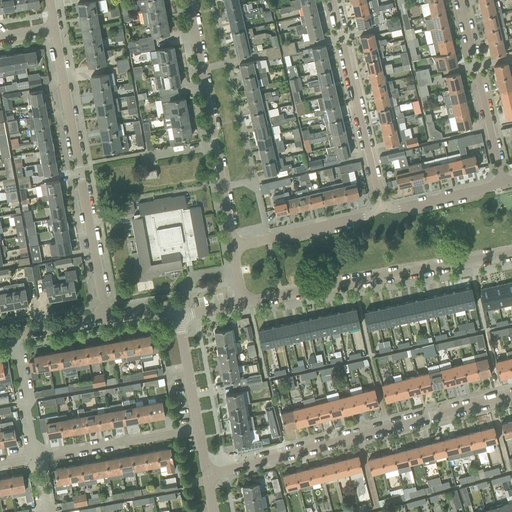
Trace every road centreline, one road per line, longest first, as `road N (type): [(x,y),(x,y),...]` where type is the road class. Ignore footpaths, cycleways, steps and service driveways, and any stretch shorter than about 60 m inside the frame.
road 1 (residential): [(206,471),(511,392)]
road 2 (residential): [(108,318),(55,29)]
road 3 (residential): [(244,301),(511,257)]
road 4 (residential): [(232,247),(188,0)]
road 5 (residential): [(334,0),(384,211)]
road 6 (residential): [(0,466),(199,431)]
road 7 (residential): [(503,182),(461,0)]
road 8 (residential): [(232,247),(384,211)]
road 9 (residential): [(384,211),(503,182)]
